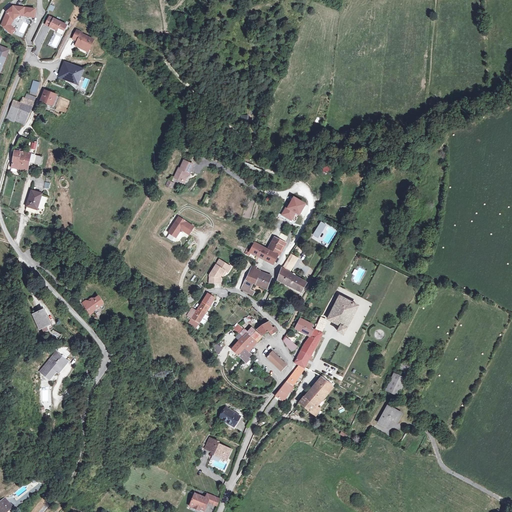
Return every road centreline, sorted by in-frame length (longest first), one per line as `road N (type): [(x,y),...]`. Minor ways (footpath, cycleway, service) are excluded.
road 1 (unclassified): [(0,215),(14,243),(107,353),(86,403),(77,462),(42,511)]
road 2 (track): [(283,332),(401,134),(422,118)]
road 3 (unclassified): [(219,511),(249,432),(282,380)]
road 4 (residential): [(258,306),(312,211),(312,195),(296,189)]
